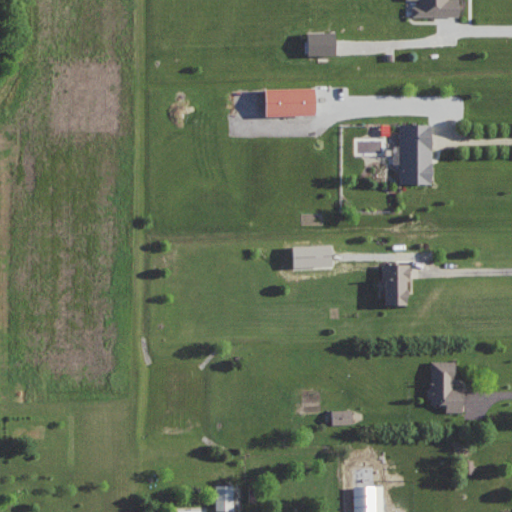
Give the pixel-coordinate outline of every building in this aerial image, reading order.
[(458,15),(458,0),(405,0),(405,1),(411,0),(411,15),(458,15)] [(307,54),(335,53),(334,31),(306,31),(307,54)] [(314,113),(314,86),(263,87),(264,114),(314,113)] [(430,123),(398,123),(399,183),(431,182),(430,123)] [(382,263),(383,303),(406,303),(406,279),(409,279),(409,262),(382,263)] [(462,385),(454,385),(454,359),(428,359),(428,402),(444,402),(444,410),(462,410),(462,385)] [(352,422),(351,408),(331,409),(331,423),(352,422)] [(383,471),(383,459),(360,459),(360,472),(383,471)] [(215,509),(233,509),(232,484),(214,484),(215,509)]
